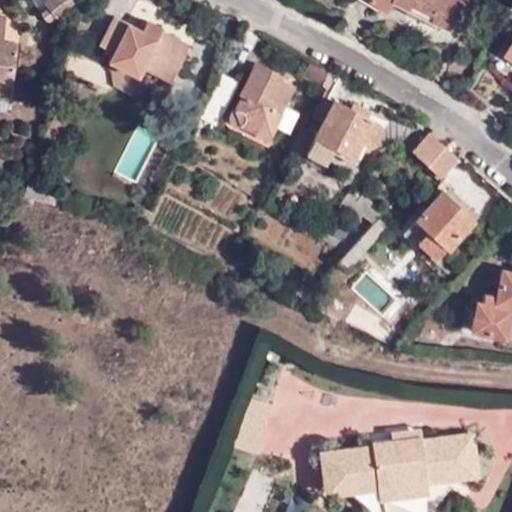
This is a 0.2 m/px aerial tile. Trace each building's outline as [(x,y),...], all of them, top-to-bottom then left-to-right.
[(75,2),(73,0),(41,0),(41,1),(54,18),(75,2)] [(391,10),(395,0),(455,30),(470,0),(355,0),(370,7),(372,1),(391,10)] [(0,94),(8,95),(16,41),(4,38),(7,15),(0,14),(0,94)] [(188,43),(158,28),(153,37),(141,31),(111,17),(97,45),(112,52),(107,63),(136,76),(140,68),(169,82),(188,43)] [(153,37),(158,28),(146,22),(141,31),(153,37)] [(242,121),(269,136),(294,87),(280,80),(281,76),(256,62),(238,95),(241,96),(231,114),(224,119),(228,124),(240,126),(242,121)] [(328,69),(322,81),(326,84),(312,110),(324,116),(315,135),(353,155),(360,142),(365,144),(376,124),(364,118),(347,108),(340,105),(346,93),(377,110),(384,98),(328,69)] [(351,99),(347,108),(364,118),(369,110),(351,99)] [(288,108),(278,127),(289,132),(298,113),(288,108)] [(267,139),(269,136),(242,121),(240,126),(267,139)] [(425,164),(441,145),(428,131),(409,150),(425,164)] [(353,155),(315,135),(312,142),(354,164),(358,158),(365,144),(360,142),(353,155)] [(365,144),(358,158),(372,166),(379,152),(365,144)] [(457,160),(441,145),(425,164),(440,178),(457,160)] [(425,232),(443,249),(477,213),(447,186),(413,221),(425,232)] [(377,217),(382,210),(351,188),(346,195),(361,205),(357,212),(371,222),(377,217)] [(371,222),(336,261),(345,269),(385,225),(377,217),(371,222)] [(433,260),(443,249),(425,232),(415,242),(433,260)] [(511,270),(502,267),(495,294),(483,292),(481,300),(476,299),(469,329),(503,336),(509,310),(511,310),(511,270)] [(288,287),(303,299),(310,291),(296,279),(288,287)] [(310,291),(303,299),(306,301),(314,307),(323,311),(327,305),(310,291)] [(253,397),(246,437),(260,440),(268,400),(253,397)] [(390,438),(421,435),(420,428),(390,430),(390,438)] [(473,432),(455,434),(476,451),(473,432)] [(476,451),(455,434),(421,438),(421,435),(390,438),(371,441),(371,444),(337,449),(321,469),(322,470),(340,486),(460,472),(476,451)] [(321,469),(337,449),(320,451),(321,469)] [(479,475),(476,451),(460,472),(340,486),(322,470),(324,494),(377,488),(378,499),(428,494),(428,482),(479,475)]
